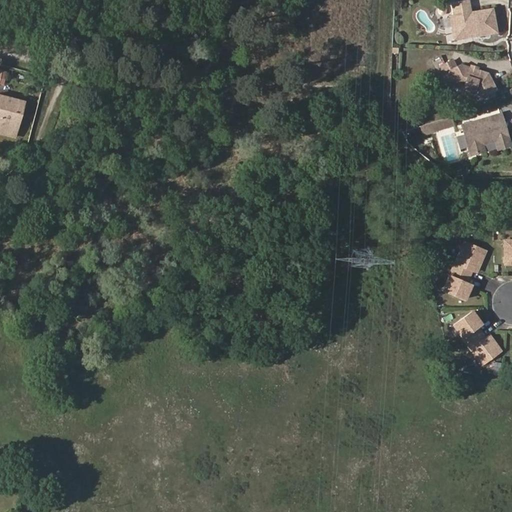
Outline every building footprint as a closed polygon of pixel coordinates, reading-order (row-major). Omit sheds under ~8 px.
[(471,14),(469,1),(451,4),(453,17),(455,30),(464,37),(476,35),(477,38),(497,35),(493,10),(471,14)] [(476,35),(464,37),(455,30),(453,17),(450,17),(454,42),(477,38),(476,35)] [(439,66),(442,70),(446,72),(447,73),(452,83),(473,90),(476,98),(494,89),(486,74),(477,70),(469,68),(460,64),(455,67),(451,60),(439,66)] [(441,76),(446,86),(452,83),(447,73),(441,76)] [(451,88),(471,95),(473,90),(452,83),(451,88)] [(20,113),(23,101),(0,95),(0,127),(12,131),(17,112),(20,113)] [(0,132),(14,137),(20,113),(17,112),(12,131),(0,127),(0,132)] [(425,134),(455,125),(452,115),(421,124),(425,134)] [(503,115),(485,120),(483,119),(463,126),(471,152),(476,154),(482,152),(484,147),(483,144),(496,140),(499,148),(511,144),(507,130),(508,131),(503,115)] [(478,268),(486,250),(464,241),(456,262),(451,275),(450,275),(444,289),(465,298),(470,287),(465,286),(467,282),(472,269),(473,266),(478,268)] [(477,326),(475,324),(479,321),(472,311),(453,325),(462,337),(463,337),(471,348),(471,349),(482,364),(500,350),(491,338),(487,341),(485,338),(477,326)]
